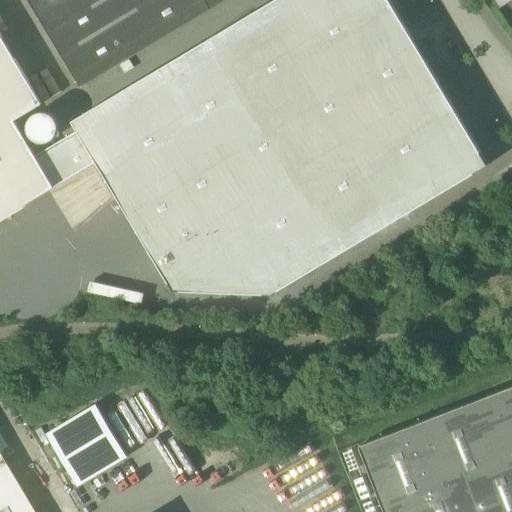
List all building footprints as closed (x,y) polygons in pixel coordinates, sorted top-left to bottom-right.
[(205,0),(28,0),(80,86),(211,10),(205,0)] [(389,0),(277,0),(74,122),(179,288),(267,297),(485,168),(389,0)] [(205,0),(211,10),(227,0),(205,0)] [(0,34),(0,219),(55,187),(15,120),(42,105),(0,34)] [(511,511),(511,386),(412,426),(359,446),(384,511),(511,511)] [(128,457),(96,404),(46,434),(78,487),(128,457)] [(33,511),(0,456),(0,511),(33,511)]
